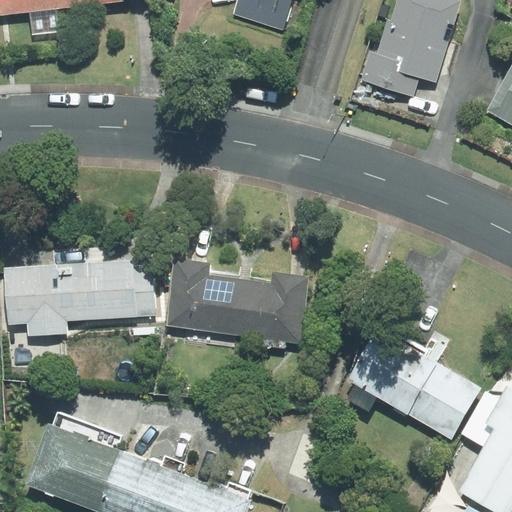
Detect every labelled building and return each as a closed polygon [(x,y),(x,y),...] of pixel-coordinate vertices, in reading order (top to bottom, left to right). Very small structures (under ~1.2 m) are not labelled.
[(0,0),(0,15),(30,12),(62,8),(61,0),(0,0)] [(237,0),(233,14),(283,30),(292,0),(237,0)] [(461,1),(456,0),(398,0),(392,20),(388,19),(377,54),(370,52),(361,80),(413,96),(419,76),(436,82),(461,1)] [(30,12),(33,34),(65,30),(62,8),(30,12)] [(511,66),(487,111),(511,124),(511,66)] [(71,321),(144,318),(142,261),(111,262),(110,242),(49,244),(50,264),(7,266),(10,324),(30,323),(30,335),(71,333),(71,321)] [(292,339),(306,341),(315,275),(280,271),(278,285),(215,276),(217,261),(181,256),(172,322),(188,324),(186,336),(202,338),(204,327),(266,335),(264,347),(291,351),(292,339)] [(451,340),(399,307),(354,379),(358,382),(349,396),(375,412),(384,398),(453,441),(486,389),(438,359),(451,340)] [(511,511),(511,390),(506,400),(490,390),(464,433),(489,448),(464,490),(500,511),(511,511)] [(130,436),(59,409),(31,483),(105,511),(252,511),(257,499),(125,448),(130,436)]
